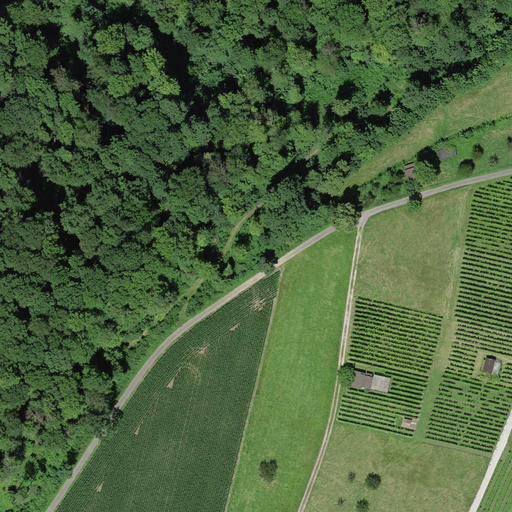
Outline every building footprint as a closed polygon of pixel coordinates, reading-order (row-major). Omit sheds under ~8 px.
[(437,147),(441,161),(457,157),(453,143),(437,147)] [(405,165),(411,180),(423,176),(417,161),(405,165)] [(484,371),(500,376),(504,364),(488,359),(484,371)] [(346,383),(390,392),(393,379),(349,369),(346,383)] [(416,422),(407,419),(405,428),(414,430),(416,422)]
